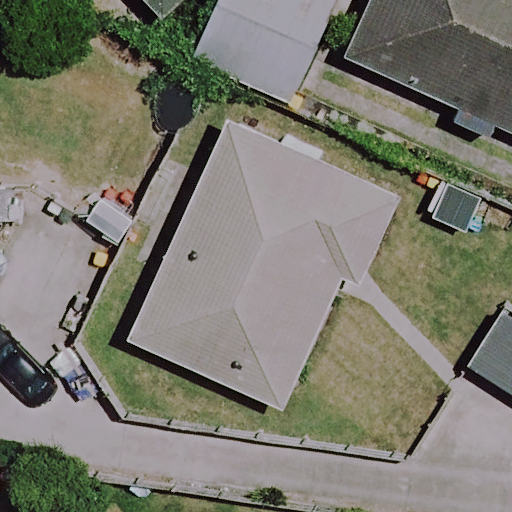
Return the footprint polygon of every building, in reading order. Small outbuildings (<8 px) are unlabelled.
[(144,0),(167,26),(196,0),(144,0)] [(340,7),(326,0),(226,0),(200,57),(295,102),(340,7)] [(511,0),(392,0),(365,61),(456,101),(447,121),(495,143),(504,123),(511,126),(511,0)] [(409,195),(241,121),(145,339),(299,407),(361,267),(375,273),(409,195)] [(511,330),(490,372),(511,383),(511,330)]
